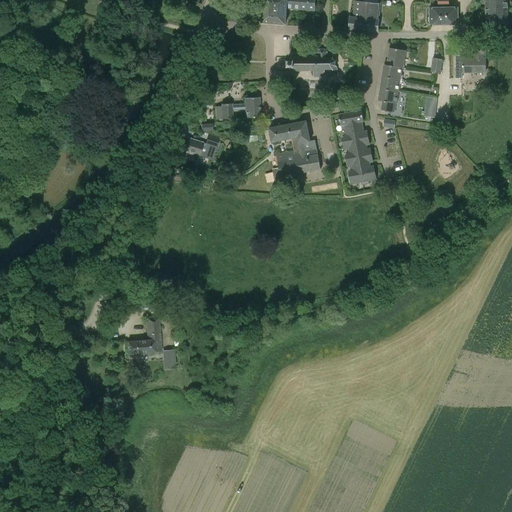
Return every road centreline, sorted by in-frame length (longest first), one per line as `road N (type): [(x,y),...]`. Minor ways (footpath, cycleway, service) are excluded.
road 1 (unclassified): [(0,341),(85,326),(196,32)]
road 2 (residential): [(368,99),(280,113),(270,97),(269,29)]
road 3 (unclassified): [(511,32),(377,36)]
